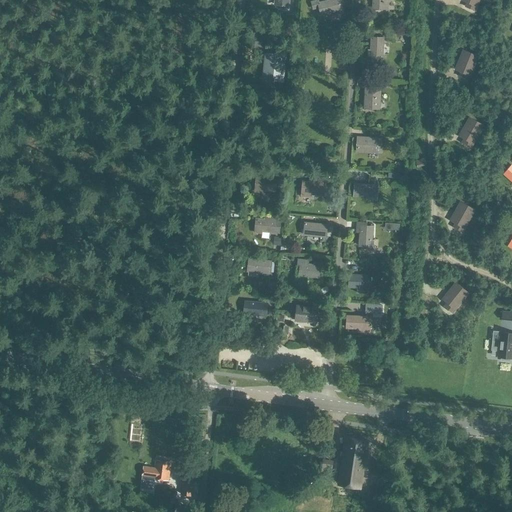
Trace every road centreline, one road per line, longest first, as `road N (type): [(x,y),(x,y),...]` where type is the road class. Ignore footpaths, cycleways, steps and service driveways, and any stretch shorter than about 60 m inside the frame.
road 1 (secondary): [(511,429),(0,357)]
road 2 (track): [(243,0),(211,372)]
road 3 (track): [(427,293),(440,0)]
road 4 (track): [(212,389),(203,511)]
